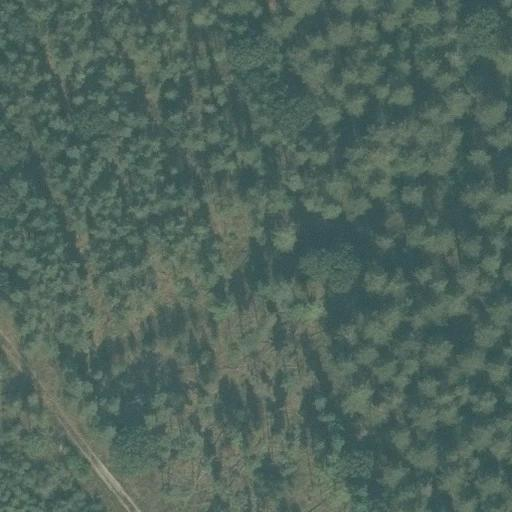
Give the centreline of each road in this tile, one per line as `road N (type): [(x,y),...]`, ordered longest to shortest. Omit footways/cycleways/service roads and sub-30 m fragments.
road 1 (track): [(37,379),(511,172)]
road 2 (track): [(0,334),(138,511)]
